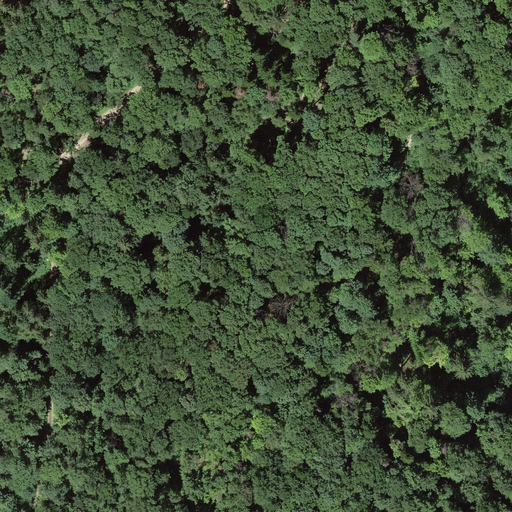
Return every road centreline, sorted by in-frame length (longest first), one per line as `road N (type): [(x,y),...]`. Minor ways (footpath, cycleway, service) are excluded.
road 1 (track): [(450,0),(403,164),(319,346),(259,511)]
road 2 (track): [(0,217),(59,212),(76,237),(34,511)]
road 3 (track): [(0,213),(113,126),(228,0)]
